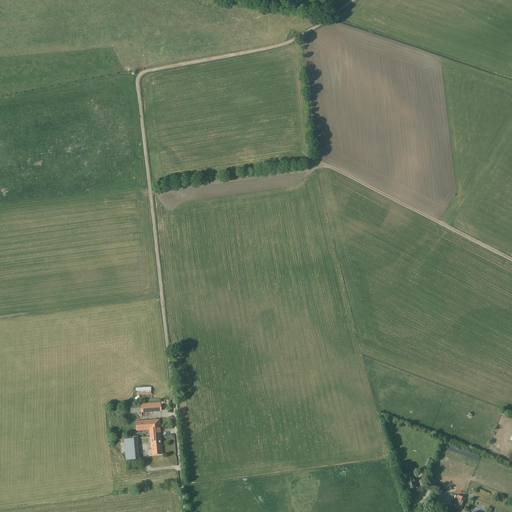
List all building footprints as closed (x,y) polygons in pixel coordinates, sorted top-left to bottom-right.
[(151,387),(135,388),(136,395),(151,394),(151,387)] [(140,405),(129,405),(130,413),(140,412),(161,411),(160,402),(159,402),(140,403),(140,405)] [(149,429),(160,428),(159,420),(135,421),(136,430),(149,429)] [(149,429),(151,448),(152,455),(161,454),(161,446),(160,428),(149,429)] [(126,460),(138,459),(137,438),(125,439),(126,460)] [(409,491),(418,489),(414,474),(405,477),(409,491)] [(465,499),(457,495),(453,507),(461,510),(465,499)]
